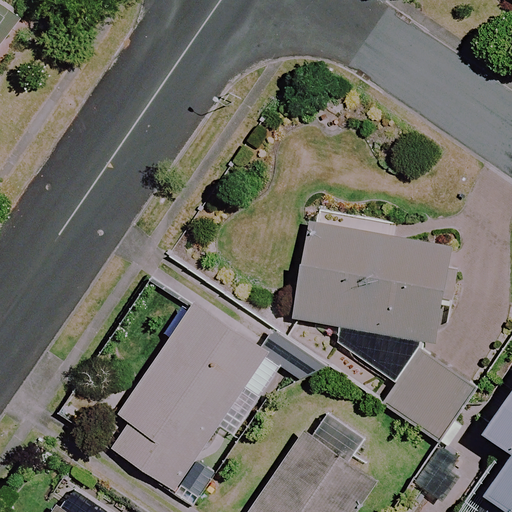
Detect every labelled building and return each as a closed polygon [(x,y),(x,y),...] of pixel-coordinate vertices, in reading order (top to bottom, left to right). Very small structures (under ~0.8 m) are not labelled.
[(0,55),(23,23),(0,6),(0,55)] [(428,339),(443,340),(446,312),(456,313),(460,266),(450,265),(451,244),(394,239),(395,219),(311,212),(301,328),(346,331),(337,346),(400,386),(428,339)] [(115,450),(177,489),(217,426),(234,437),(283,359),(200,307),(129,421),(101,404),(78,440),(109,460),(115,450)] [(480,386),(428,350),(391,404),(442,440),(480,386)] [(511,511),(511,391),(486,431),(511,448),(511,460),(477,511),(511,511)] [(361,511),(385,478),(355,457),(370,436),(331,409),(258,511),(361,511)] [(110,511),(115,506),(77,482),(57,511),(110,511)]
